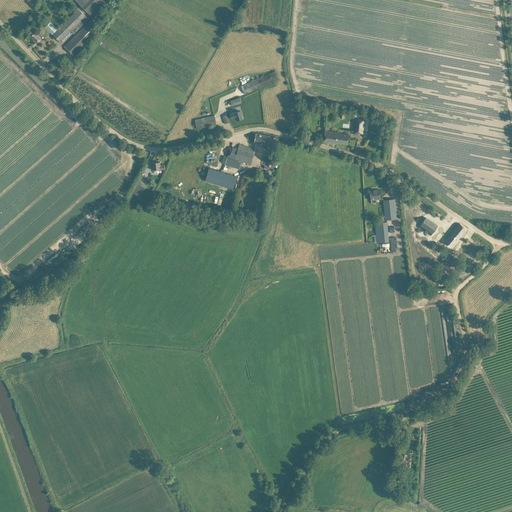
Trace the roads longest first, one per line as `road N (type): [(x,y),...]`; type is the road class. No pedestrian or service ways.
road 1 (unclassified): [(511,241),(485,236),(380,165),(272,131),(169,148),(127,141),(83,108),(0,22)]
road 2 (track): [(497,241),(455,296),(466,358),(453,383),(416,410),(344,427),(324,440),(279,511)]
